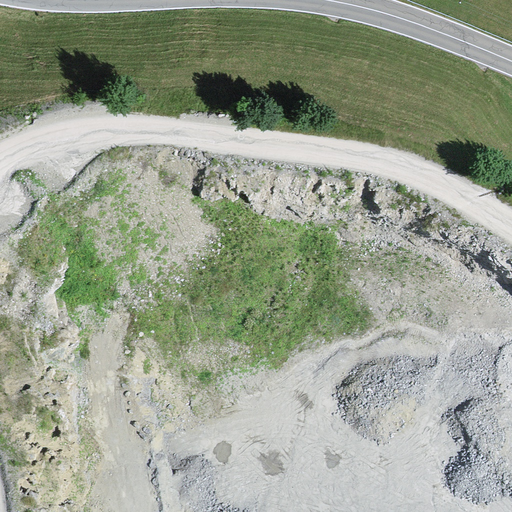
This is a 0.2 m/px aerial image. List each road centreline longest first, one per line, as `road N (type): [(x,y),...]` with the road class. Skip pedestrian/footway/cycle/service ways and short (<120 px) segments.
road 1 (unknown): [(0,144),(81,119),(115,119),(341,145),(412,162),(511,221)]
road 2 (tertiary): [(245,0),(297,3),(451,40),(511,64)]
